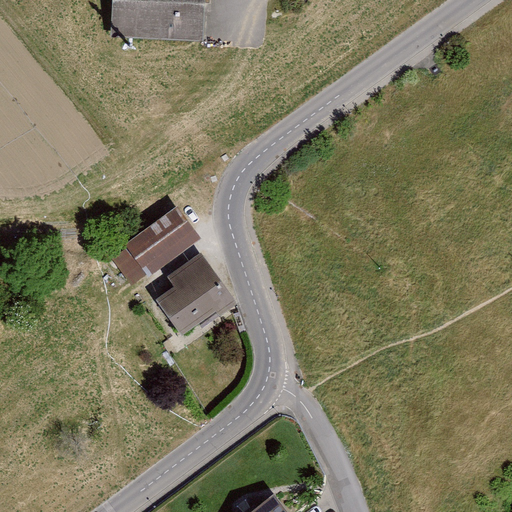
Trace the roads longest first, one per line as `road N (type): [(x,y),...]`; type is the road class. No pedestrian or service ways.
road 1 (residential): [(277,379),(232,224),(232,190),(255,156),(470,0)]
road 2 (residential): [(113,511),(277,379)]
road 3 (residential): [(352,511),(310,418),(277,379)]
